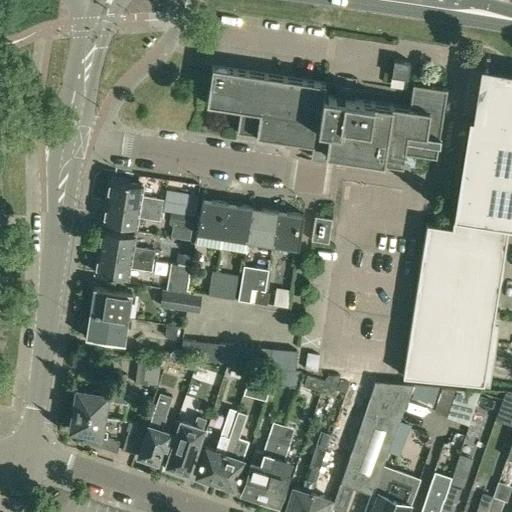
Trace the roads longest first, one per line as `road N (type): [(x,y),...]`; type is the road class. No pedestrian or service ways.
road 1 (unclassified): [(28,459),(87,73)]
road 2 (primary): [(310,0),(511,27)]
road 3 (unclassified): [(204,511),(28,459)]
